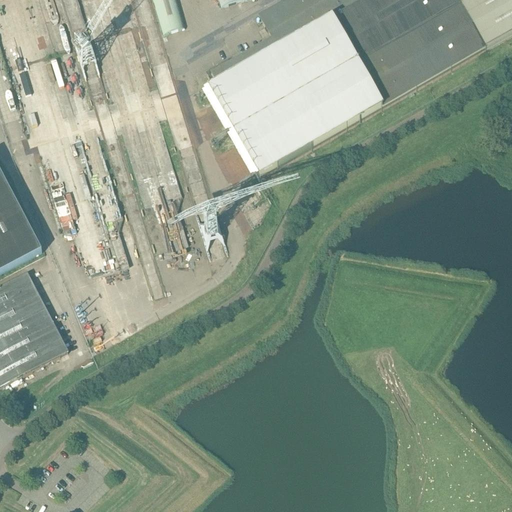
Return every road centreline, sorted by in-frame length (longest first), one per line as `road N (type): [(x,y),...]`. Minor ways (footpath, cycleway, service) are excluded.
road 1 (unclassified): [(11,443),(70,396),(236,301),(325,170),(511,64)]
road 2 (unknown): [(186,95),(56,134),(87,248)]
road 3 (unknown): [(56,134),(14,0)]
